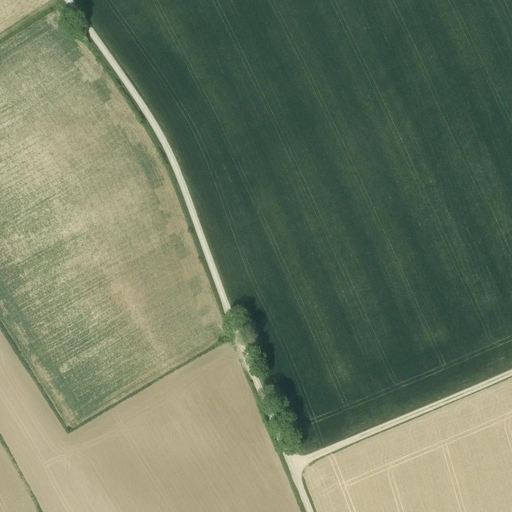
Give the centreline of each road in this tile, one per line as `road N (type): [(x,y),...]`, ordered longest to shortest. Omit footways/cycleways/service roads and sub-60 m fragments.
road 1 (unclassified): [(309,511),(171,157),(67,0)]
road 2 (track): [(291,464),(511,372)]
